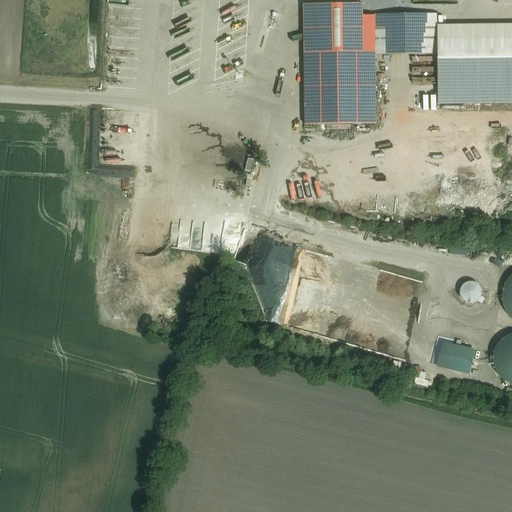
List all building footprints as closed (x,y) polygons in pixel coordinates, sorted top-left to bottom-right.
[(174,0),(177,6),(172,8),(174,11),(194,3),(193,0),(174,0)] [(319,5),(302,5),(304,127),(376,126),(375,56),(374,17),(373,17),(363,17),(363,4),(351,4),(319,5)] [(436,14),(373,15),(373,17),(374,17),(375,56),(437,55),(436,26),(436,14)] [(177,36),(191,33),(188,19),(173,23),(177,36)] [(511,24),(436,26),(437,55),(438,106),(511,105),(511,24)] [(106,52),(126,52),(126,39),(106,39),(106,52)] [(187,54),(177,58),(178,62),(169,66),(170,70),(190,63),(187,54)] [(140,143),(161,143),(161,116),(140,116),(140,143)] [(505,284),(502,294),(502,304),(506,314),(511,322),(511,275),(505,284)] [(472,305),(476,303),(479,301),(481,298),(481,295),(481,292),(480,289),(478,286),(475,284),(471,284),(468,284),(465,285),(463,288),(461,291),(460,294),(461,298),(463,301),(466,303),(469,305),(472,305)] [(511,386),(511,335),(505,338),(498,344),(494,351),(492,360),(493,368),(496,376),(502,382),(510,386),(511,386)] [(475,351),(438,342),(432,368),(469,376),(475,351)]
